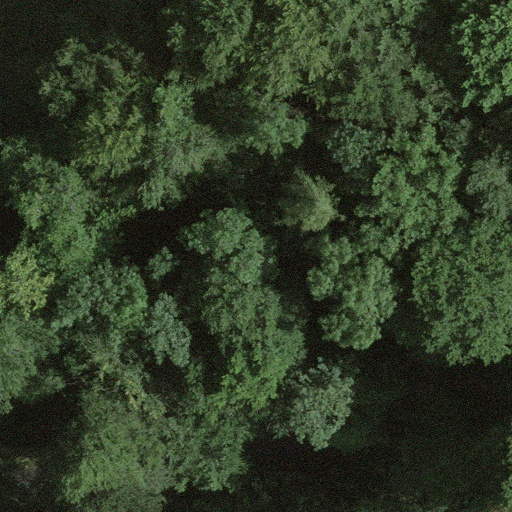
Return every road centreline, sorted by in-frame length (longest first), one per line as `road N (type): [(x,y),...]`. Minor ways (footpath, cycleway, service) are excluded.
road 1 (unclassified): [(0,490),(162,465),(377,410),(511,362)]
road 2 (track): [(0,192),(58,208),(223,229),(511,194)]
